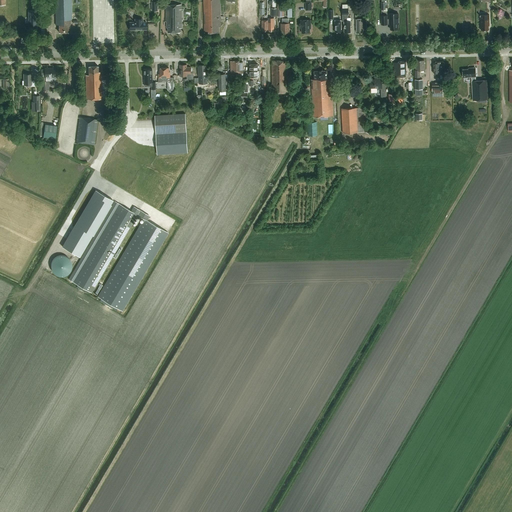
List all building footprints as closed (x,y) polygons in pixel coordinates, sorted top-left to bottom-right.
[(77,23),(77,20),(76,20),(76,18),(72,18),(71,0),(55,0),(56,25),(59,25),(59,28),(59,32),(69,32),(69,28),(71,28),(70,23),(77,23)] [(235,0),(203,0),(204,31),(209,31),(209,33),(220,33),(219,26),(220,26),(220,20),(221,20),(220,0),(226,0),(227,1),(235,1),(235,0)] [(183,29),(182,4),(166,5),(167,22),(168,22),(168,29),(169,29),(169,34),(182,33),(182,29),(183,29)] [(348,8),(348,4),(343,4),(343,9),(342,9),(342,21),(344,21),(344,32),(351,32),(351,26),(352,26),(352,21),(351,21),(351,18),(349,18),(348,8)] [(37,28),(37,13),(29,13),(29,29),(37,28)] [(387,15),(381,15),(381,24),(387,24),(387,23),(389,23),(390,24),(391,24),(391,29),(398,29),(398,24),(399,24),(399,15),(390,15),(390,19),(387,19),(387,15)] [(489,26),(489,15),(480,15),(480,19),(481,19),(481,30),(489,30),(489,26)] [(130,22),(130,30),(147,30),(146,22),(142,22),(141,19),(135,19),(136,22),(135,22),(130,22)] [(363,30),(367,30),(366,19),(356,19),(357,32),(363,32),(363,30)] [(310,33),(310,25),(311,25),(311,20),(302,20),(301,20),(301,28),(302,28),(302,33),(310,33)] [(288,21),(282,21),(282,24),(281,24),(281,34),(290,34),(290,23),(288,23),(288,21)] [(405,69),(406,69),(406,60),(398,60),(399,62),(393,62),(394,76),(405,76),(405,69)] [(425,70),(424,60),(416,60),(416,70),(415,70),(415,77),(420,77),(420,70),(425,70)] [(235,74),(235,73),(243,73),(243,62),(240,62),(240,61),(235,61),(235,74)] [(288,76),(291,76),(291,74),(288,74),(288,67),(287,67),(287,63),(283,63),(283,61),(273,61),(274,65),(272,65),(272,93),(288,93),(288,76)] [(445,62),(443,61),(435,61),(434,63),(434,74),(441,74),(440,78),(445,78),(445,74),(445,62)] [(253,76),(259,76),(259,70),(258,70),(258,64),(250,64),(250,76),(251,78),(249,78),(250,85),(254,85),(253,76)] [(87,99),(102,99),(102,79),(104,79),(104,78),(107,78),(107,75),(101,76),(101,72),(98,72),(98,65),(89,65),(89,75),(85,75),(87,99)] [(192,74),(191,67),(187,67),(187,65),(180,65),(181,71),(180,71),(180,76),(187,76),(187,74),(192,74)] [(206,71),(205,65),(200,65),(200,66),(198,66),(198,75),(199,75),(199,84),(208,83),(208,75),(208,71),(206,71)] [(174,90),(173,77),(170,77),(170,73),(169,73),(169,67),(160,68),(160,74),(159,74),(159,82),(168,82),(168,85),(169,85),(169,90),(174,90)] [(472,68),(468,68),(468,69),(462,69),(463,78),(464,78),(465,79),(467,79),(467,78),(467,77),(472,77),(473,100),(488,99),(488,79),(477,80),(476,76),(477,76),(476,67),(472,67),(472,68)] [(55,81),(55,68),(45,68),(45,69),(41,69),(41,75),(41,90),(49,89),(49,81),(55,81)] [(155,82),(153,82),(152,69),(144,69),(145,84),(150,83),(150,82),(152,82),(152,89),(156,89),(155,82)] [(313,117),(333,116),(332,79),(327,79),(327,70),(314,71),(315,79),(312,79),(313,117)] [(31,86),(35,86),(35,80),(32,80),(32,74),(24,74),(24,81),(23,81),(23,85),(31,84),(31,86)] [(218,74),(218,79),(219,92),(226,91),(226,79),(226,74),(218,74)] [(381,97),(386,96),(386,84),(382,84),(382,77),(378,78),(378,79),(370,79),(370,88),(378,88),(378,89),(381,89),(381,97)] [(432,93),(442,93),(442,82),(432,82),(432,93)] [(232,91),(232,89),(230,89),(230,107),(238,107),(238,91),(232,91)] [(41,111),(40,95),(33,95),(33,101),(32,102),(32,111),(41,111)] [(343,133),(365,131),(363,107),(342,108),(343,133)] [(186,113),(155,115),(158,154),(188,152),(186,113)] [(98,119),(79,117),(76,142),(95,144),(98,119)] [(309,136),(318,135),(317,122),(308,122),(309,136)] [(56,142),(58,129),(46,127),(44,140),(56,142)] [(80,257),(113,200),(96,190),(62,246),(80,257)] [(131,210),(118,203),(117,204),(118,205),(73,282),(78,285),(77,287),(86,292),(87,290),(92,293),(138,215),(140,210),(134,206),(131,210)] [(122,311),(168,233),(153,224),(147,220),(150,216),(140,210),(138,215),(144,219),(98,296),(101,298),(117,308),(122,311)]
